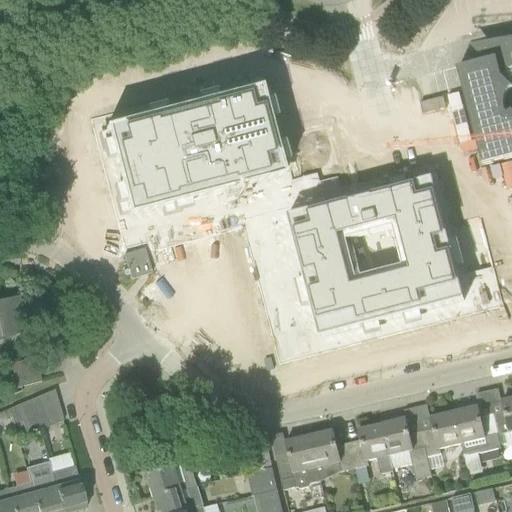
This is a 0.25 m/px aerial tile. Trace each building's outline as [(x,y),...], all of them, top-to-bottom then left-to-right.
[(511,56),(456,71),(481,167),(511,159),(511,56)] [(104,132),(103,132),(104,135),(112,163),(111,163),(112,166),(118,186),(117,186),(118,189),(126,217),(125,217),(126,220),(127,220),(127,221),(130,220),(130,219),(157,212),(157,213),(160,212),(187,204),(188,205),(218,197),(220,196),(248,189),(250,188),(268,183),(278,181),(281,180),(280,180),(281,179),(281,177),(280,177),(273,149),(273,148),(273,146),(272,146),(270,138),(269,134),(267,126),(267,125),(267,123),(266,123),(261,105),(261,103),(259,95),(259,94),(259,92),(258,92),(257,91),(255,92),(247,95),(245,95),(237,97),(235,97),(227,100),(227,99),(225,100),(217,102),(215,103),(207,105),(205,105),(197,108),(197,107),(195,108),(186,110),(185,111),(177,113),(175,113),(167,115),(164,116),(156,118),(155,119),(147,121),(145,121),(137,123),(134,124),(126,126),(125,126),(116,129),(115,129),(106,131),(104,131),(104,132)] [(432,181),(287,219),(319,342),(464,304),(432,181)] [(130,281),(150,275),(143,251),(123,257),(130,281)] [(0,339),(25,333),(20,317),(16,302),(0,305),(0,339)] [(13,391),(40,383),(34,359),(7,367),(13,391)] [(21,423),(58,407),(53,392),(8,411),(12,427),(21,423)] [(161,428),(176,424),(169,398),(154,402),(161,428)] [(503,414),(491,417),(498,448),(506,446),(507,450),(511,449),(511,400),(500,404),(503,414)] [(25,438),(62,423),(58,407),(21,423),(25,438)] [(477,409),(453,415),(464,459),(499,451),(498,448),(491,417),(480,419),(477,409)] [(12,427),(8,411),(0,414),(0,424),(10,421),(12,427)] [(432,431),(419,434),(430,480),(426,459),(439,456),(438,452),(460,446),(463,459),(464,459),(453,415),(429,421),(432,431)] [(405,421),(380,427),(387,458),(391,471),(412,466),(412,467),(416,483),(430,480),(419,434),(409,436),(405,421)] [(359,443),(348,446),(353,471),(367,468),(366,463),(377,461),(381,479),(392,476),(391,471),(387,458),(380,427),(357,432),(359,443)] [(333,433),(308,439),(316,470),(337,465),(339,475),(353,471),(348,446),(336,448),(333,433)] [(287,455),(274,458),(282,493),(296,490),(300,492),(308,490),(310,487),(319,485),(316,470),(308,439),(284,445),(287,455)] [(265,446),(255,448),(256,450),(261,472),(270,470),(265,446)] [(183,466),(147,477),(154,500),(180,492),(196,487),(192,475),(186,477),(183,466)] [(47,467),(25,473),(29,486),(35,511),(60,511),(50,475),(49,475),(47,467)] [(60,511),(79,511),(85,510),(74,469),(50,475),(60,511)] [(261,472),(257,473),(262,496),(276,493),(271,470),(270,470),(261,472)] [(11,511),(35,511),(29,486),(7,492),(11,511)] [(491,491),(475,495),(478,507),(494,503),(491,491)] [(11,511),(7,492),(0,494),(0,511),(11,511)] [(193,500),(184,503),(180,492),(154,500),(157,511),(193,511),(196,511),(193,500)] [(280,511),(276,493),(262,496),(265,511),(280,511)] [(452,511),(471,511),(468,497),(450,502),(452,511)]
